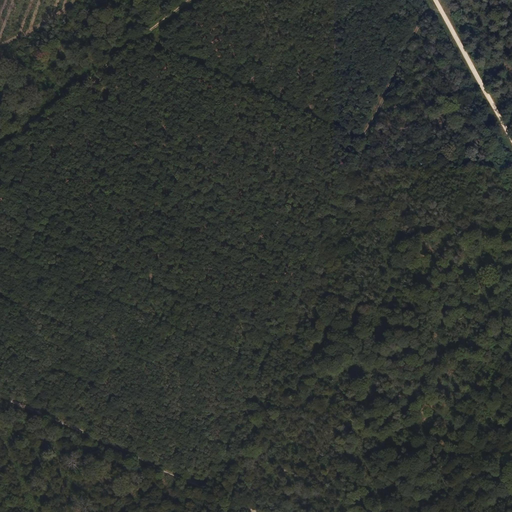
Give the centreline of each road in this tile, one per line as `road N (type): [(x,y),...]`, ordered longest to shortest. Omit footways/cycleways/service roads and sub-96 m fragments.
road 1 (track): [(0,398),(251,511)]
road 2 (track): [(435,0),(511,135)]
